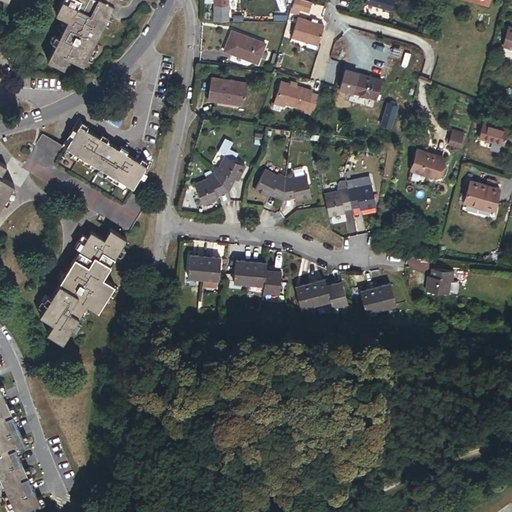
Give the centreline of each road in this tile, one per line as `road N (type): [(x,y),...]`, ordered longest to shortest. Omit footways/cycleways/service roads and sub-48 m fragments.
road 1 (unclassified): [(162,226),(128,449),(128,498)]
road 2 (unclassified): [(162,226),(282,234),(324,253),(395,253)]
road 3 (unclassified): [(184,0),(186,100),(162,226)]
road 4 (unclassified): [(168,0),(137,53),(99,88),(0,127)]
road 5 (unclassified): [(0,335),(63,499)]
road 6 (residential): [(333,0),(343,19),(425,43),(425,75)]
